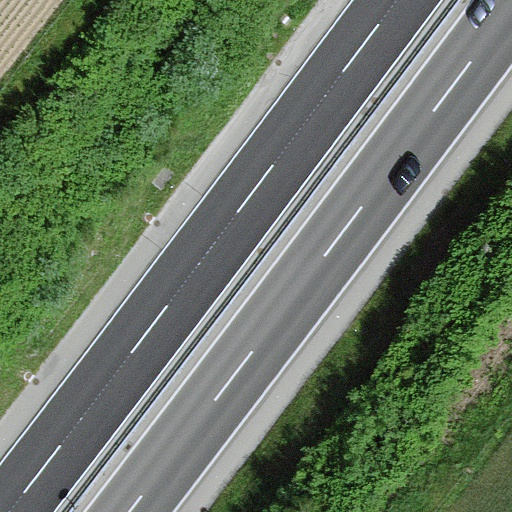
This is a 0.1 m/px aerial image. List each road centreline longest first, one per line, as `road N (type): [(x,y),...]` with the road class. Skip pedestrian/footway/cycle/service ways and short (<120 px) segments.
road 1 (motorway): [(396,0),(7,511)]
road 2 (motorway): [(128,511),(511,5)]
